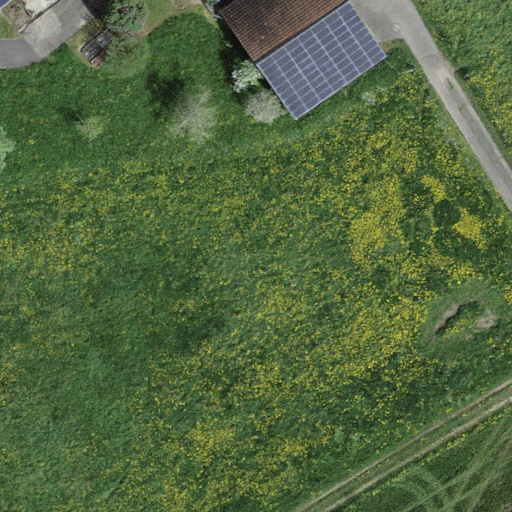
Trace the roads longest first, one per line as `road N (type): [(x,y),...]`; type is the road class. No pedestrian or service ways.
road 1 (track): [(511,191),(387,0)]
road 2 (track): [(511,394),(328,511)]
